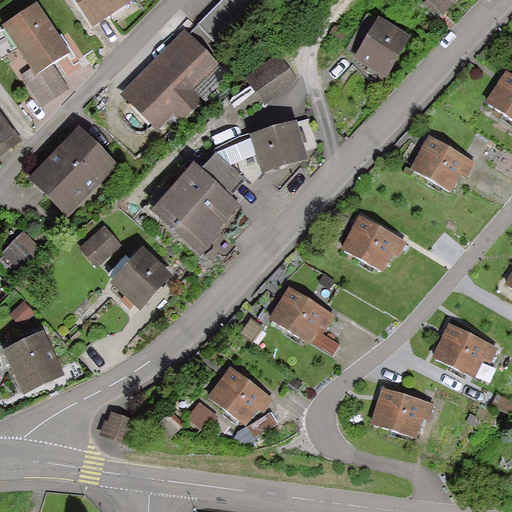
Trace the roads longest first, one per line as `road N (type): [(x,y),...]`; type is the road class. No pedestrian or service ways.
road 1 (residential): [(511,0),(142,369),(44,423),(12,459)]
road 2 (residential): [(511,211),(416,322),(338,388),(321,417),(328,440),(342,451),(422,476),(432,511)]
road 3 (residential): [(186,0),(0,185)]
road 4 (residential): [(383,511),(152,479)]
road 5 (residential): [(152,479),(12,459)]
